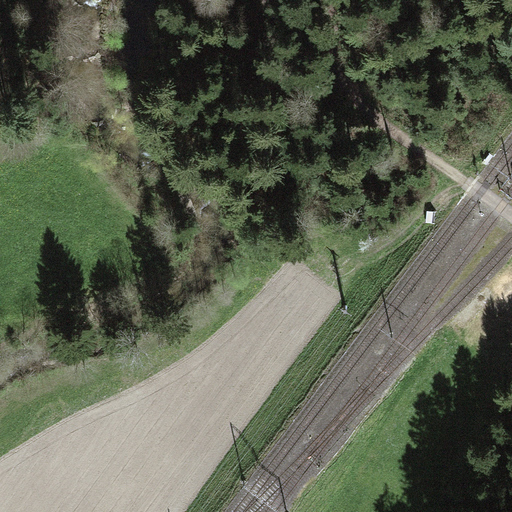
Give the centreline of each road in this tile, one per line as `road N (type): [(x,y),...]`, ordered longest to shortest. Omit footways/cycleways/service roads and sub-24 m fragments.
road 1 (track): [(464,180),(367,111),(268,0)]
road 2 (track): [(340,281),(464,180),(511,214)]
